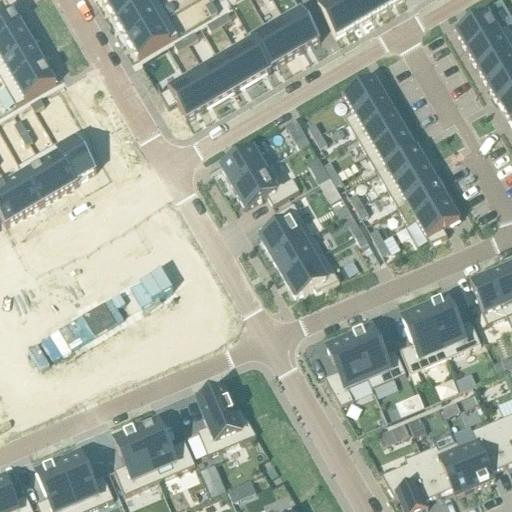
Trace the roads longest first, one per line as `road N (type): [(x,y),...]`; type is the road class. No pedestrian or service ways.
road 1 (residential): [(0,455),(271,343)]
road 2 (residential): [(171,172),(403,35)]
road 3 (residential): [(271,343),(511,239)]
road 4 (residential): [(403,35),(511,231)]
road 5 (residential): [(69,0),(171,172)]
road 6 (residential): [(171,172),(271,343)]
road 7 (residential): [(0,270),(171,172)]
road 8 (residential): [(271,343),(367,511)]
